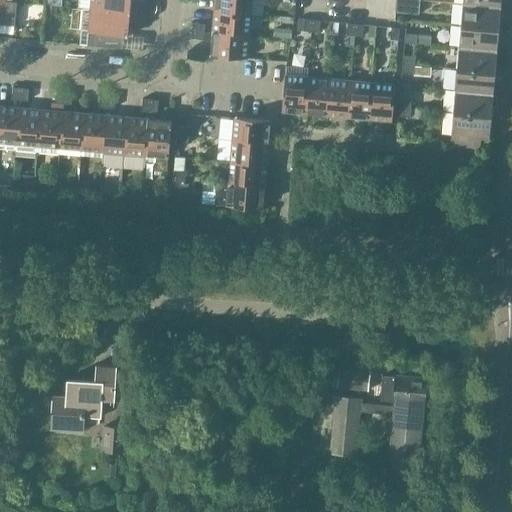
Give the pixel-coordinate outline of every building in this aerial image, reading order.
[(90,0),(90,9),(145,14),(146,1),(133,0),(90,0)] [(215,0),(214,11),(251,14),(252,0),(215,0)] [(420,1),(410,0),(396,0),(395,13),(419,15),(420,1)] [(17,3),(5,2),(0,1),(0,25),(15,26),(17,3)] [(463,4),(461,26),(499,29),(501,8),(463,4)] [(145,14),(90,9),(83,9),(80,45),(123,49),(124,36),(128,36),(129,26),(144,27),(145,14)] [(249,36),(251,14),(214,11),(212,33),(249,36)] [(303,32),(311,33),(312,21),(304,20),(303,32)] [(312,21),(311,33),(319,34),(320,22),(312,21)] [(193,31),(205,32),(205,24),(193,23),(193,31)] [(346,36),(354,37),(355,25),(347,24),(346,36)] [(355,25),(354,37),(362,37),(363,25),(355,25)] [(499,29),(461,26),(459,48),(497,51),(499,29)] [(390,40),(398,41),(399,29),(391,28),(390,40)] [(205,32),(193,31),(192,39),(204,40),(205,32)] [(249,36),(212,33),(210,55),(247,59),(249,36)] [(405,34),(404,43),(416,44),(417,35),(405,34)] [(495,73),(497,51),(459,48),(457,70),(495,74),(495,73)] [(403,65),(414,66),(415,57),(403,56),(403,65)] [(403,65),(402,74),(414,75),(414,66),(403,65)] [(493,94),(495,74),(495,73),(457,70),(455,91),(493,94)] [(282,112),(304,114),(308,77),(285,75),(282,112)] [(304,114),(326,116),(329,79),(308,77),(304,114)] [(326,116),(347,118),(351,81),(329,79),(326,116)] [(351,81),(347,118),(369,119),(372,83),(351,81)] [(372,83),(369,119),(392,121),(395,85),(372,83)] [(12,100),(20,100),(21,89),(13,88),(12,100)] [(21,89),(20,100),(28,101),(29,89),(21,89)] [(491,116),(493,94),(455,91),(453,112),(491,116)] [(55,104),(63,104),(64,92),(56,92),(55,104)] [(63,104),(71,105),(72,93),(64,92),(63,104)] [(99,107),(107,108),(108,96),(100,95),(99,107)] [(108,96),(107,108),(115,109),(116,97),(108,96)] [(142,111),(150,112),(151,100),(143,99),(142,111)] [(400,99),(399,108),(411,109),(411,100),(400,99)] [(150,112),(158,112),(159,100),(151,100),(150,112)] [(19,108),(0,106),(0,149),(16,151),(19,108)] [(16,151),(37,152),(41,110),(19,108),(16,151)] [(398,117),(410,118),(411,109),(399,108),(398,117)] [(37,152),(59,154),(63,112),(41,110),(37,152)] [(63,112),(59,154),(81,156),(85,114),(63,112)] [(491,116),(453,112),(450,146),(480,149),(481,138),(489,139),(491,116)] [(81,156),(102,158),(106,115),(85,114),(81,156)] [(102,158),(124,160),(128,117),(106,115),(102,158)] [(124,160),(145,162),(149,119),(128,117),(124,160)] [(232,141),(269,144),(271,121),(234,118),(232,141)] [(149,119),(145,162),(155,163),(154,175),(167,176),(171,121),(149,119)] [(178,127),(177,135),(189,136),(189,128),(178,127)] [(177,135),(176,143),(188,144),(189,136),(177,135)] [(269,144),(232,141),(230,162),(267,165),(269,144)] [(230,162),(228,184),(265,187),(267,165),(230,162)] [(173,178),(185,179),(186,171),(174,170),(173,178)] [(185,179),(173,178),(172,186),(184,187),(185,179)] [(265,187),(228,184),(227,206),(263,209),(265,187)] [(65,416),(101,418),(103,390),(115,390),(117,366),(68,363),(65,416)] [(337,388),(368,391),(371,372),(355,370),(339,369),(337,388)] [(337,397),(331,454),(356,456),(360,412),(393,415),(387,480),(417,483),(424,405),(425,405),(426,394),(427,379),(396,376),(396,377),(383,376),(381,401),(395,402),(394,407),(360,404),(361,400),(337,397)] [(125,428),(105,427),(103,451),(123,452),(125,428)]
